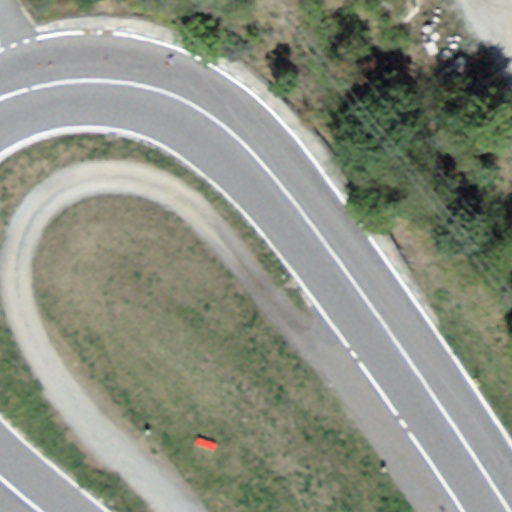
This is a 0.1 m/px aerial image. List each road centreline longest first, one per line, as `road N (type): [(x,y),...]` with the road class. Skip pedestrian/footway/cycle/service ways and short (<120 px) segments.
road 1 (track): [(163,511),(53,376),(19,314),(15,270),(24,237),(42,204),(67,183),(99,174),(157,183),(194,208),(287,305),(445,415)]
road 2 (primary): [(510,511),(350,276),(268,168),(218,118),(140,82),(98,76),(6,87)]
